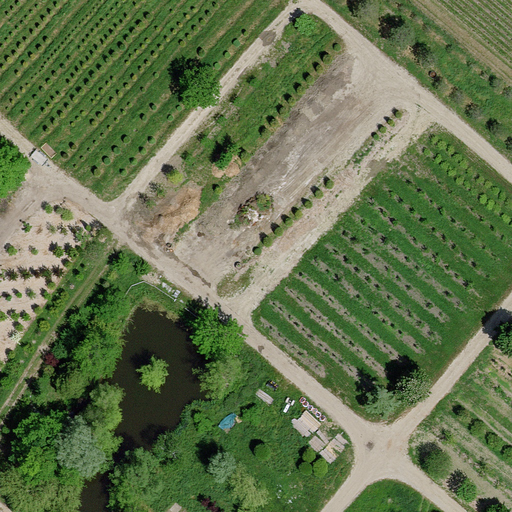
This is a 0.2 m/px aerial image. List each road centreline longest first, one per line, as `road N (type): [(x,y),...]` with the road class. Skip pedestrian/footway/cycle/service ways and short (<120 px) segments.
road 1 (track): [(452,511),(0,120)]
road 2 (track): [(511,303),(335,511)]
road 3 (track): [(310,0),(511,175)]
